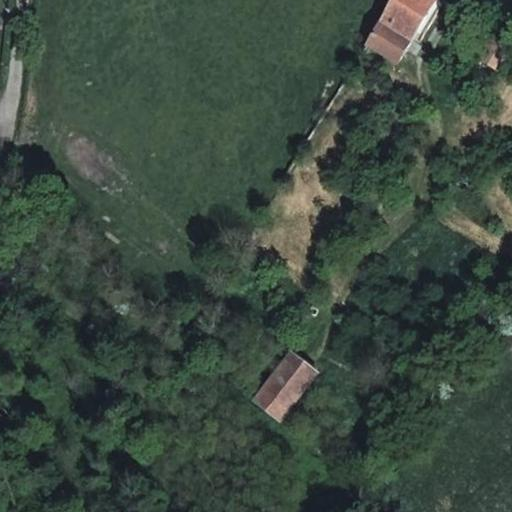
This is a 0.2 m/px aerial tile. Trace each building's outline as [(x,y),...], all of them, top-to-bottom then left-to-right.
[(440,0),(397,0),(369,44),(401,64),(440,0)] [(511,44),(497,35),(481,61),(498,72),(511,48),(511,44)] [(257,403),(282,422),(317,375),(293,356),(257,403)] [(208,445),(248,414),(237,401),(197,431),(208,445)] [(312,418),(321,452),(360,442),(350,408),(312,418)]
